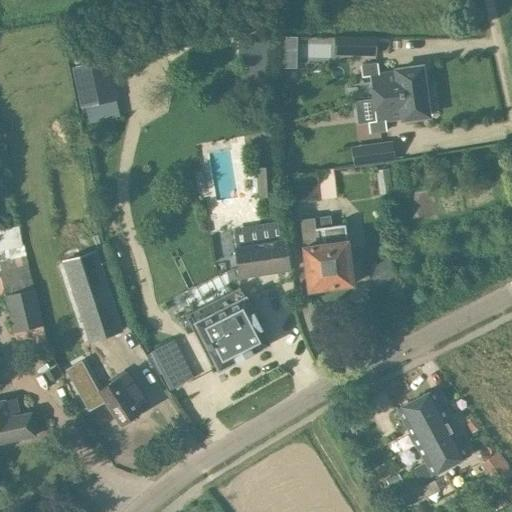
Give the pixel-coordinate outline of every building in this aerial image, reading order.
[(279,66),(293,66),(293,38),(279,37),(279,66)] [(348,37),(347,53),(375,54),(376,38),(348,37)] [(271,41),(240,40),(239,80),(270,81),(271,41)] [(72,67),(81,106),(116,98),(107,59),(72,67)] [(425,91),(422,66),(396,70),(396,71),(378,73),(377,63),(361,66),(363,77),(370,76),(373,98),(425,91)] [(402,118),(403,119),(428,116),(425,91),(373,98),(376,120),(369,121),(370,132),(386,130),(385,120),(402,118)] [(394,158),(392,142),(364,146),(366,162),(394,158)] [(258,194),(276,192),(274,166),(256,167),(258,194)] [(316,174),(295,176),(297,202),(318,199),(316,174)] [(330,215),(321,216),(300,218),(306,264),(349,259),(345,223),(332,225),(330,215)] [(0,259),(20,257),(16,225),(0,227),(0,259)] [(286,239),(235,247),(239,277),(290,268),(286,239)] [(97,250),(62,261),(87,340),(122,329),(97,250)] [(352,284),(349,259),(306,264),(309,290),(352,284)] [(389,260),(368,271),(375,285),(396,274),(389,260)] [(185,314),(211,367),(216,364),(219,369),(269,344),(240,286),(185,314)] [(35,288),(6,295),(14,332),(43,325),(35,288)] [(176,337),(153,348),(172,387),(194,376),(176,337)] [(98,394),(85,370),(72,379),(88,409),(102,400),(100,397),(103,396),(121,423),(146,407),(141,401),(144,399),(125,370),(111,380),(112,382),(99,390),(101,392),(98,394)] [(433,390),(397,408),(425,463),(412,469),(418,480),(445,466),(466,456),(433,390)] [(14,398),(0,401),(0,440),(34,433),(30,413),(18,416),(14,398)] [(465,422),(472,432),(480,426),(474,416),(465,422)] [(495,481),(511,468),(511,467),(499,450),(482,463),(495,481)] [(398,474),(386,480),(391,490),(403,484),(398,474)]
